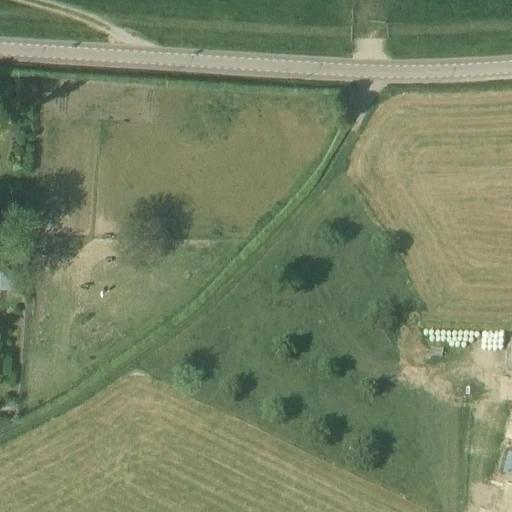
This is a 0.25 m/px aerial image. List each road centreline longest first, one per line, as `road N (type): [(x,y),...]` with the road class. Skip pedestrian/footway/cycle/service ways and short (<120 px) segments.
road 1 (track): [(0,432),(83,390),(264,247),(305,197),(376,72)]
road 2 (tertiary): [(0,49),(376,72),(511,68)]
road 3 (track): [(140,58),(126,35),(29,0)]
